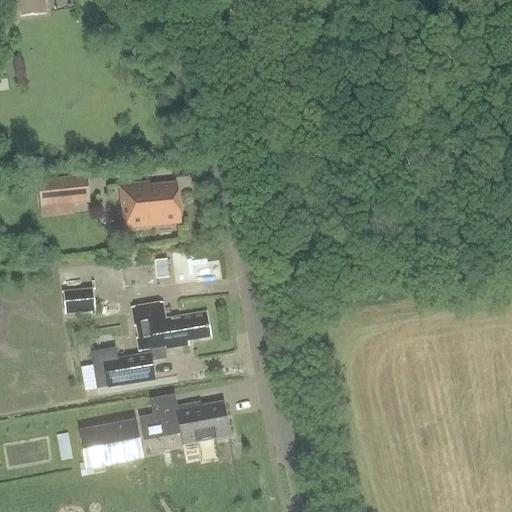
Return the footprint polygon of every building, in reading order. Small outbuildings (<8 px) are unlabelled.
[(17,0),(18,4),(19,14),(45,12),(44,2),(44,0),(17,0)] [(90,205),(87,176),(38,181),(41,210),(90,205)] [(180,223),(177,185),(149,188),(149,184),(120,186),(125,228),(180,223)] [(66,314),(92,311),(90,293),(64,296),(66,314)] [(187,342),(210,338),(206,314),(164,321),(162,304),(132,309),(139,352),(159,349),(160,351),(188,346),(187,342)] [(149,357),(116,363),(114,348),(90,352),(96,391),(153,381),(149,357)] [(176,409),(174,396),(149,401),(152,416),(139,418),(143,442),(181,436),(183,446),(229,437),(223,404),(201,408),(200,405),(176,409)] [(86,472),(143,461),(135,421),(78,432),(86,472)]
